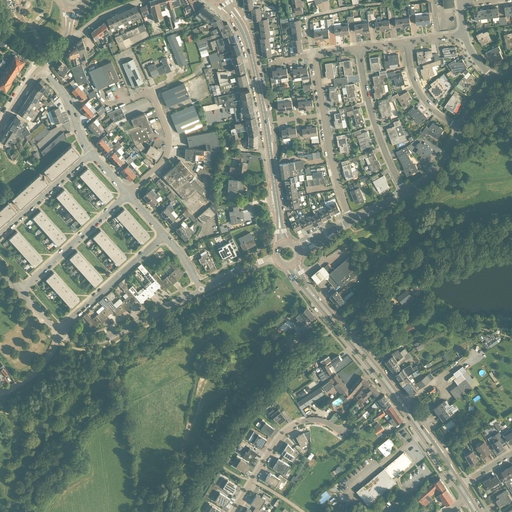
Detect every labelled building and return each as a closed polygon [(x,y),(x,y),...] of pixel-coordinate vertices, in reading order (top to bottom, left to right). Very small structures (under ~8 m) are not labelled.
[(162,19),(160,11),(159,4),(157,0),(153,0),(147,2),(148,3),(146,6),(140,9),(142,15),(143,16),(149,14),(147,9),(151,8),(155,22),(162,19)] [(164,4),(163,0),(157,0),(159,4),(160,11),(165,10),(164,4)] [(163,0),(164,4),(166,3),(168,9),(173,8),(173,7),(172,2),(170,0),(163,0)] [(302,1),(293,3),(295,15),(303,14),(302,8),(305,8),(303,1),(302,1)] [(193,3),(188,5),(189,6),(183,9),(184,13),(189,11),(189,12),(191,11),(193,13),(197,11),(193,3)] [(202,17),(209,8),(203,4),(197,13),(194,16),(200,20),(202,17)] [(131,9),(136,21),(141,19),(136,7),(131,9)] [(202,17),(208,21),(214,12),(209,8),(202,17)] [(126,11),(130,19),(132,18),(134,22),(136,21),(131,9),(126,11)] [(378,17),(376,18),(376,19),(374,17),(373,10),(370,11),(370,14),(371,21),(374,21),(376,30),(380,29),(380,31),(383,31),(382,21),(381,17),(378,17)] [(121,13),(127,25),(129,24),(127,21),(130,19),(126,11),(121,13)] [(214,12),(208,21),(209,22),(220,17),(214,12)] [(116,15),(120,24),(122,23),(124,26),(127,25),(121,13),(116,15)] [(421,26),(424,26),(423,16),(422,13),(415,14),(415,16),(415,17),(416,25),(421,24),(421,26)] [(116,15),(111,18),(117,29),(119,28),(118,25),(120,24),(116,15)] [(401,29),(403,28),(402,18),(402,15),(398,15),(398,19),(395,19),(396,27),(401,27),(401,29)] [(218,27),(224,24),(220,17),(209,22),(198,27),(200,31),(202,30),(204,34),(209,31),(208,29),(213,26),(214,28),(218,27)] [(350,17),(351,25),(354,25),(355,33),(360,32),(360,34),(363,33),(361,24),(361,21),(354,22),(353,17),(350,17)] [(117,29),(111,18),(106,20),(110,28),(112,27),(114,31),(117,29)] [(402,18),(403,28),(406,28),(406,26),(410,26),(409,18),(402,18)] [(178,27),(177,24),(181,23),(179,19),(176,20),(172,21),(174,28),(178,27)] [(321,31),(322,41),(325,40),(325,38),(329,38),(329,33),(332,33),(330,19),(327,20),(328,30),(321,31)] [(330,19),(332,33),(335,32),(335,35),(340,34),(340,36),(342,36),(341,26),(341,23),(334,24),(333,19),(330,19)] [(382,21),(383,31),(386,31),(385,29),(390,28),(389,20),(382,21)] [(104,22),(102,24),(100,25),(104,35),(109,32),(104,22)] [(227,23),(224,24),(218,27),(214,28),(210,30),(212,35),(220,31),(229,27),(227,23)] [(361,24),(363,33),(365,33),(365,31),(370,31),(369,23),(361,24)] [(95,29),(100,38),(104,35),(100,25),(100,26),(98,27),(95,29)] [(349,33),(348,25),(341,26),(342,36),(345,36),(345,34),(349,33)] [(233,33),(229,27),(220,31),(212,35),(211,36),(196,41),(197,45),(206,42),(223,37),(227,36),(233,33)] [(91,32),(93,36),(93,38),(95,42),(100,38),(95,29),(93,30),(91,32)] [(179,66),(186,63),(179,46),(181,45),(180,43),(182,42),(179,36),(181,34),(180,31),(167,37),(179,66)] [(320,41),(322,41),(321,31),(314,32),(315,40),(319,39),(320,41)] [(482,32),(476,35),(478,40),(479,39),(482,46),(490,42),(488,40),(491,39),(487,31),(483,33),(482,32)] [(236,42),(233,33),(227,36),(223,37),(206,42),(208,50),(215,48),(214,47),(216,46),(217,50),(221,49),(221,48),(236,42)] [(75,44),(82,64),(81,64),(83,70),(86,67),(84,63),(86,62),(84,56),(83,57),(81,53),(86,51),(82,39),(75,44)] [(240,54),(236,42),(221,48),(221,49),(222,52),(228,50),(228,52),(219,55),(218,51),(208,55),(212,68),(213,68),(217,69),(221,69),(220,66),(222,65),(222,62),(221,59),(224,59),(230,57),(240,54)] [(77,83),(87,79),(83,70),(81,64),(82,64),(75,44),(67,50),(70,58),(75,57),(77,66),(71,68),(75,78),(77,83)] [(302,45),(293,46),(294,53),(290,53),(291,57),(296,56),(296,52),(303,51),(302,45)] [(498,46),(485,53),(488,57),(489,56),(493,63),(498,60),(498,61),(503,59),(499,51),(501,51),(498,46)] [(456,47),(442,49),(443,52),(444,58),(457,56),(457,52),(456,52),(456,47)] [(431,50),(417,52),(418,63),(426,62),(426,58),(432,57),(431,50)] [(240,54),(230,57),(224,59),(224,62),(222,62),(222,65),(232,63),(242,61),(240,54)] [(10,64),(18,70),(19,70),(25,62),(21,59),(18,57),(15,55),(14,56),(12,55),(7,62),(10,64)] [(389,62),(385,62),(386,69),(390,68),(390,65),(399,64),(398,55),(389,56),(388,56),(388,57),(389,62)] [(379,57),(369,58),(370,64),(371,63),(373,72),(381,71),(379,57)] [(171,71),(165,58),(161,60),(163,65),(154,69),(152,65),(152,64),(147,66),(152,78),(167,72),(167,73),(171,71)] [(63,76),(65,74),(66,72),(70,69),(59,59),(54,65),(59,69),(57,71),(63,76)] [(122,64),(132,87),(143,82),(133,59),(122,64)] [(454,60),(448,64),(455,75),(462,71),(461,70),(466,66),(462,59),(456,63),(454,60)] [(351,60),(340,62),(340,66),(343,66),(345,76),(353,75),(351,60)] [(441,64),(440,60),(422,66),(423,69),(420,70),(424,80),(431,78),(430,77),(435,75),(432,67),(441,64)] [(100,66),(108,85),(119,80),(111,61),(100,66)] [(244,71),(242,61),(232,63),(222,65),(220,66),(221,69),(226,70),(239,72),(244,71)] [(18,70),(10,64),(8,67),(8,66),(6,69),(4,67),(5,66),(4,66),(4,65),(1,62),(0,63),(0,66),(15,76),(16,73),(18,70)] [(332,63),(325,64),(326,71),(325,72),(326,76),(327,76),(327,79),(334,78),(332,63)] [(15,76),(0,66),(0,71),(1,71),(2,71),(2,70),(5,71),(3,74),(4,74),(2,77),(10,82),(13,79),(15,76)] [(108,85),(100,66),(89,71),(97,89),(108,85)] [(290,73),(291,80),(295,80),(294,78),(301,77),(300,67),(297,67),(298,69),(293,70),(293,73),(290,73)] [(300,67),(301,77),(308,76),(307,68),(303,69),(302,67),(300,67)] [(281,81),(279,68),(277,69),(277,70),(273,71),(273,74),(270,74),(271,83),(274,82),(275,83),(279,82),(281,82),(281,81)] [(282,82),(291,80),(290,73),(287,74),(287,69),(282,70),(282,68),(279,68),(281,81),(282,81),(282,82)] [(245,73),(244,71),(239,72),(226,70),(221,69),(217,69),(218,71),(216,71),(220,87),(232,84),(233,87),(248,84),(245,73)] [(387,74),(387,77),(391,76),(392,80),(394,80),(396,87),(405,84),(403,79),(403,78),(402,73),(395,75),(394,71),(386,74),(387,74)] [(387,74),(380,75),(373,77),(375,87),(374,87),(376,94),(374,94),(375,98),(381,97),(381,95),(382,95),(381,93),(386,92),(383,78),(387,77),(387,74)] [(478,80),(472,74),(467,79),(464,76),(458,82),(467,90),(472,85),(473,85),(478,80)] [(11,83),(10,82),(2,77),(0,75),(0,87),(2,89),(6,91),(11,83)] [(432,86),(430,88),(431,90),(430,91),(435,99),(445,92),(436,80),(430,84),(432,86)] [(341,82),(342,86),(342,88),(346,87),(348,99),(349,98),(350,101),(354,101),(354,97),(356,97),(354,89),(355,89),(354,84),(348,85),(348,81),(341,82)] [(40,91),(41,92),(42,93),(44,91),(48,95),(51,92),(49,90),(44,85),(43,85),(39,82),(35,87),(40,91)] [(341,82),(334,83),(335,87),(329,88),(331,103),(339,101),(337,87),(339,86),(342,86),(341,82)] [(189,97),(184,83),(161,92),(167,107),(189,97)] [(76,96),(82,91),(77,86),(71,91),(76,96)] [(41,92),(40,91),(35,87),(31,94),(37,98),(41,92)] [(86,95),(82,91),(76,96),(80,101),(86,95)] [(216,104),(224,102),(250,97),(249,91),(239,93),(215,97),(216,104)] [(402,98),(398,100),(403,108),(410,104),(408,100),(410,99),(410,100),(411,99),(411,98),(408,91),(400,96),(402,98)] [(30,94),(27,99),(39,106),(41,104),(36,101),(38,98),(37,98),(31,94),(30,94)] [(449,110),(453,113),(461,101),(452,95),(444,106),(449,109),(449,110)] [(237,106),(252,104),(250,97),(224,102),(225,109),(233,107),(234,107),(234,108),(238,107),(237,106)] [(294,98),(296,106),(298,105),(299,110),(304,109),(304,111),(306,110),(305,101),(304,97),(294,98)] [(296,106),(294,98),(291,99),(292,101),(285,102),(286,112),(289,111),(288,110),(293,109),(293,106),(296,106)] [(393,100),(392,98),(388,99),(378,101),(379,105),(378,105),(381,112),(383,118),(385,118),(391,116),(393,115),(394,114),(392,110),(391,109),(389,102),(394,101),(393,100)] [(39,106),(27,99),(24,103),(32,108),(33,105),(38,108),(39,106)] [(305,101),(306,110),(309,110),(309,108),(313,108),(312,100),(305,101)] [(286,112),(285,102),(278,103),(277,101),(274,102),(275,109),(278,108),(279,111),(283,110),(284,112),(286,112)] [(32,108),(24,103),(21,108),(33,116),(34,113),(30,111),(32,108)] [(53,117),(61,114),(59,108),(58,108),(54,103),(49,108),(42,114),(43,117),(48,112),(50,118),(53,117)] [(84,114),(89,109),(85,104),(79,109),(84,114)] [(254,116),(252,104),(237,106),(238,107),(234,108),(234,107),(233,107),(236,123),(241,122),(241,124),(246,123),(245,118),(254,116)] [(187,136),(209,131),(206,125),(202,126),(193,105),(170,115),(178,133),(184,131),(187,136)] [(346,108),(347,112),(348,116),(353,114),(356,125),(355,125),(356,128),(360,127),(359,124),(363,123),(362,120),(363,120),(362,115),(361,116),(359,108),(354,110),(353,106),(346,108)] [(413,107),(407,112),(414,119),(415,118),(420,124),(424,121),(424,120),(426,118),(422,113),(418,108),(416,110),(413,107)] [(33,116),(21,108),(18,113),(25,118),(27,115),(31,118),(33,116)] [(107,114),(113,121),(114,122),(125,118),(121,108),(107,114)] [(94,114),(89,109),(84,114),(88,118),(94,114)] [(140,124),(142,127),(149,124),(145,113),(117,125),(122,131),(140,124)] [(336,126),(336,129),(345,127),(346,126),(345,121),(344,121),(342,121),(341,113),(340,113),(334,114),(335,121),(334,121),(335,126),(336,126)] [(61,114),(53,117),(55,124),(56,123),(56,124),(48,129),(50,131),(63,125),(62,121),(63,121),(61,114)] [(16,115),(12,122),(23,129),(22,131),(25,136),(27,140),(27,139),(30,141),(32,146),(36,144),(33,139),(30,135),(30,134),(25,127),(28,123),(16,115)] [(255,123),(254,116),(245,118),(246,123),(241,124),(241,122),(236,123),(234,123),(235,127),(230,128),(255,123)] [(387,129),(390,137),(389,137),(392,146),(399,143),(406,140),(404,135),(398,137),(397,134),(395,128),(401,125),(399,120),(393,122),(394,126),(387,129)] [(88,126),(92,131),(98,126),(93,121),(88,126)] [(106,131),(115,123),(114,122),(113,121),(104,129),(106,131)] [(23,129),(12,122),(8,128),(20,135),(19,136),(22,138),(25,136),(22,131),(23,129)] [(425,128),(420,135),(423,137),(426,132),(430,135),(432,132),(439,137),(443,130),(436,125),(433,122),(428,130),(425,128)] [(117,125),(115,123),(106,131),(108,134),(117,125)] [(248,135),(257,134),(255,123),(230,128),(234,144),(236,144),(235,138),(238,137),(237,131),(245,129),(246,131),(247,130),(248,135)] [(97,136),(104,129),(100,124),(98,126),(92,131),(97,136)] [(152,132),(149,124),(142,127),(125,134),(135,145),(140,143),(149,139),(147,135),(152,132)] [(303,132),(300,132),(301,139),(301,142),(304,141),(304,140),(311,139),(311,136),(309,126),(306,127),(307,128),(302,129),(303,132)] [(309,126),(311,136),(318,135),(316,127),(312,128),(312,126),(309,126)] [(301,139),(300,132),(297,133),(296,128),(291,129),(291,127),(289,128),(290,137),(297,136),(298,140),(301,139)] [(20,135),(8,128),(4,134),(12,139),(15,142),(19,136),(20,135)] [(283,138),(290,137),(289,128),(286,128),(286,130),(282,130),(282,133),(279,133),(280,141),(283,140),(283,138)] [(207,150),(211,150),(218,150),(218,139),(215,130),(209,131),(187,136),(189,146),(205,143),(207,150)] [(355,136),(356,136),(359,144),(363,143),(365,149),(372,146),(367,132),(361,134),(360,130),(353,133),(355,136)] [(12,139),(4,134),(0,140),(3,143),(11,147),(13,146),(15,142),(12,139)] [(257,140),(257,134),(248,135),(238,137),(239,143),(242,143),(241,140),(248,140),(257,140)] [(342,139),(337,140),(338,145),(339,145),(340,153),(348,152),(346,138),(349,138),(348,134),(341,135),(342,139)] [(105,136),(96,144),(101,149),(109,141),(105,136)] [(109,141),(101,149),(105,153),(112,147),(114,149),(120,144),(118,142),(113,146),(109,141)] [(418,143),(415,147),(422,151),(419,155),(425,159),(426,156),(427,157),(432,150),(430,149),(431,148),(424,143),(423,144),(420,142),(419,143),(418,143)] [(140,143),(135,145),(140,151),(144,148),(140,143)] [(51,178),(79,153),(72,146),(44,171),(51,178)] [(156,159),(160,151),(150,146),(146,153),(156,159)] [(211,150),(207,150),(185,149),(185,160),(203,161),(203,166),(210,166),(211,150)] [(121,155),(117,151),(116,150),(116,151),(109,158),(113,162),(118,158),(121,155)] [(16,152),(10,156),(13,161),(16,159),(18,155),(16,152)] [(367,153),(358,157),(359,161),(362,160),(368,157),(371,164),(368,165),(371,172),(380,168),(379,165),(380,165),(378,161),(377,161),(374,154),(369,157),(367,153)] [(132,158),(127,163),(129,165),(121,172),(125,176),(134,168),(130,164),(134,160),(138,156),(136,154),(132,158)] [(230,167),(229,173),(235,174),(235,172),(244,173),(245,163),(242,163),(242,160),(243,160),(243,156),(235,155),(235,158),(239,158),(238,168),(230,167)] [(407,155),(399,159),(405,169),(403,170),(407,176),(412,174),(411,172),(417,169),(415,165),(412,166),(407,155)] [(118,158),(113,162),(117,167),(125,161),(127,163),(132,158),(130,156),(126,160),(123,157),(120,160),(118,158)] [(359,161),(358,157),(354,159),(347,161),(348,164),(342,166),(346,180),(358,177),(356,171),(352,172),(350,164),(355,162),(359,161)] [(151,163),(146,158),(143,160),(148,166),(151,163)] [(180,161),(174,166),(184,176),(188,181),(193,176),(180,161)] [(281,171),(301,168),(300,161),(280,164),(281,171)] [(15,170),(22,177),(25,174),(20,165),(15,170)] [(184,176),(174,166),(169,171),(185,188),(192,185),(190,184),(188,181),(184,176)] [(138,173),(134,168),(125,176),(130,181),(138,173)] [(301,168),(281,171),(282,178),(285,178),(296,176),(302,175),(301,168)] [(85,180),(91,174),(87,169),(80,175),(85,180)] [(185,188),(169,171),(163,177),(177,192),(185,188)] [(40,174),(12,199),(19,206),(47,181),(45,179),(46,178),(44,176),(43,177),(40,174)] [(95,178),(91,174),(85,180),(89,184),(95,178)] [(377,175),(371,178),(376,188),(379,186),(382,192),(389,188),(385,181),(386,180),(384,176),(379,178),(377,175)] [(95,178),(89,184),(93,189),(100,183),(95,178)] [(159,179),(155,183),(158,186),(159,184),(162,188),(161,189),(165,186),(159,179)] [(229,197),(230,197),(235,197),(236,188),(242,189),(243,181),(228,180),(227,192),(225,191),(225,192),(224,192),(223,199),(229,199),(229,198),(229,197)] [(97,194),(104,187),(100,183),(93,189),(97,194)] [(355,189),(350,191),(352,196),(353,195),(356,203),(364,200),(359,188),(362,187),(360,183),(354,185),(355,189)] [(192,185),(185,188),(177,192),(185,201),(197,191),(196,190),(194,188),(192,186),(192,185)] [(101,198),(108,192),(104,187),(97,194),(101,198)] [(143,197),(148,201),(153,196),(153,197),(156,194),(152,189),(143,197)] [(61,201),(68,195),(64,190),(57,196),(61,201)] [(108,192),(101,198),(106,203),(112,197),(108,192)] [(72,199),(68,195),(61,201),(65,205),(72,199)] [(157,201),(153,197),(153,196),(148,201),(152,206),(157,201)] [(212,204),(216,206),(215,197),(209,197),(208,200),(212,204)] [(72,199),(65,205),(69,210),(76,204),(72,199)] [(0,210),(0,223),(15,210),(9,202),(0,210)] [(331,204),(335,213),(340,210),(336,202),(331,204)] [(74,215),(80,209),(76,204),(69,210),(74,215)] [(212,204),(210,206),(197,217),(199,219),(204,224),(217,212),(216,206),(212,204)] [(327,206),(328,207),(331,215),(335,213),(331,204),(327,206)] [(238,211),(238,209),(239,209),(238,206),(232,207),(233,211),(229,212),(231,224),(235,224),(240,223),(240,218),(244,217),(243,211),(242,211),(238,211)] [(165,218),(171,213),(174,210),(172,208),(170,210),(168,207),(161,213),(165,218)] [(323,210),(327,218),(332,216),(331,215),(328,207),(323,210)] [(78,219),(84,213),(80,209),(74,215),(78,219)] [(121,220),(128,214),(124,209),(117,216),(121,220)] [(319,212),(319,213),(323,220),(327,218),(323,210),(319,212)] [(38,222),(44,216),(40,211),(33,217),(38,222)] [(84,213),(78,219),(82,224),(89,218),(84,213)] [(171,213),(165,218),(170,223),(175,218),(171,213)] [(315,215),(319,224),(324,222),(323,220),(319,213),(315,215)] [(132,219),(128,214),(121,220),(125,225),(132,219)] [(315,215),(311,217),(310,217),(314,225),(315,226),(319,224),(315,215)] [(42,226),(48,220),(44,216),(38,222),(42,226)] [(305,218),(310,227),(314,225),(310,217),(311,217),(310,216),(305,218)] [(295,220),(300,229),(304,227),(301,221),(301,220),(300,218),(295,220)] [(301,221),(304,227),(305,229),(310,227),(305,218),(301,220),(301,221)] [(132,219),(125,225),(130,230),(136,224),(132,219)] [(46,231),(53,225),(48,220),(42,226),(46,231)] [(300,229),(295,220),(291,222),(295,231),(300,229)] [(136,224),(130,230),(134,234),(140,228),(136,224)] [(50,236),(57,230),(53,225),(46,231),(50,236)] [(180,235),(188,228),(186,226),(184,228),(181,225),(176,230),(180,235)] [(42,227),(36,232),(39,236),(45,231),(42,227)] [(188,228),(180,235),(185,240),(194,232),(189,227),(188,228)] [(140,228),(134,234),(138,239),(145,233),(140,228)] [(54,240),(61,234),(57,230),(50,236),(54,240)] [(98,242),(105,235),(100,231),(93,237),(98,242)] [(14,243),(21,237),(16,232),(10,238),(14,243)] [(145,233),(138,239),(142,244),(149,238),(145,233)] [(241,244),(240,245),(243,250),(247,249),(255,245),(252,239),(253,238),(250,233),(238,239),(241,244)] [(61,234),(54,240),(59,245),(65,239),(61,234)] [(109,240),(105,235),(98,242),(102,246),(109,240)] [(25,242),(21,237),(14,243),(18,248),(25,242)] [(109,240),(102,246),(106,251),(113,245),(109,240)] [(25,242),(18,248),(22,252),(29,246),(25,242)] [(235,255),(229,243),(225,245),(227,248),(220,252),(223,260),(228,257),(227,257),(229,256),(230,257),(235,255)] [(113,245),(106,251),(110,255),(117,249),(113,245)] [(29,246),(22,252),(27,257),(33,251),(29,246)] [(117,249),(110,255),(114,260),(121,254),(117,249)] [(33,251),(27,257),(31,261),(37,255),(33,251)] [(74,263),(81,257),(77,252),(70,258),(74,263)] [(214,264),(208,253),(201,256),(202,257),(198,259),(201,264),(202,263),(206,270),(210,268),(209,267),(214,264)] [(121,254),(114,260),(119,265),(125,259),(121,254)] [(37,255),(31,261),(35,266),(42,260),(37,255)] [(85,261),(81,257),(74,263),(78,267),(85,261)] [(341,287),(353,277),(358,273),(349,257),(334,269),(333,267),(332,268),(328,264),(324,267),(328,272),(329,273),(328,278),(328,280),(335,288),(339,285),(341,287)] [(168,275),(175,283),(177,281),(176,279),(183,273),(171,259),(167,262),(174,270),(168,275)] [(85,261),(78,267),(83,272),(89,266),(85,261)] [(153,292),(160,286),(151,276),(141,264),(137,267),(144,275),(151,283),(145,288),(152,296),(154,294),(153,292)] [(323,265),(311,275),(318,283),(325,278),(328,278),(329,273),(328,272),(324,267),(323,265)] [(89,266),(83,272),(87,277),(94,271),(89,266)] [(94,271),(87,277),(91,281),(98,275),(94,271)] [(51,284),(57,278),(53,273),(46,279),(51,284)] [(175,283),(168,275),(162,281),(155,273),(151,276),(160,286),(164,290),(171,283),(172,285),(175,283)] [(98,275),(91,281),(95,286),(102,280),(98,275)] [(62,282),(57,278),(51,284),(55,288),(62,282)] [(122,302),(129,309),(131,307),(130,306),(137,299),(129,289),(121,281),(118,284),(128,296),(122,302)] [(62,282),(55,288),(59,293),(66,287),(62,282)] [(152,296),(145,288),(139,294),(132,286),(129,289),(137,299),(141,303),(148,297),(149,298),(152,296)] [(66,287),(59,293),(63,298),(70,292),(66,287)] [(330,297),(334,302),(346,291),(344,289),(338,293),(336,291),(330,297)] [(346,291),(334,302),(338,306),(344,301),(342,299),(344,297),(343,296),(348,293),(346,291)] [(70,292),(63,298),(67,302),(74,296),(70,292)] [(397,298),(403,304),(409,299),(404,292),(397,298)] [(74,296),(67,302),(72,307),(78,301),(74,296)] [(126,311),(129,309),(122,302),(116,307),(105,296),(102,299),(105,302),(113,311),(118,317),(125,310),(126,311)] [(106,318),(113,311),(105,302),(102,299),(99,302),(104,308),(98,314),(105,321),(107,319),(106,318)] [(309,321),(314,316),(307,307),(301,312),(296,317),(303,325),(308,321),(309,321)] [(394,312),(392,308),(387,312),(384,314),(387,318),(389,316),(394,312)] [(105,321),(98,314),(92,320),(86,313),(83,316),(94,328),(101,322),(102,323),(105,321)] [(288,318),(283,318),(274,325),(277,329),(289,319),(288,318)] [(416,333),(411,322),(398,328),(399,331),(405,328),(406,331),(405,332),(405,333),(409,332),(411,335),(416,333)] [(500,341),(499,340),(500,340),(500,339),(500,338),(500,337),(499,337),(498,336),(497,337),(497,336),(495,338),(492,333),(490,335),(489,334),(487,335),(486,336),(481,334),(482,334),(481,332),(477,335),(478,337),(481,340),(481,341),(485,339),(486,341),(483,344),(487,350),(500,341)] [(389,367),(408,353),(405,349),(400,353),(401,355),(396,359),(393,355),(385,361),(389,367)] [(471,357),(473,356),(470,352),(458,360),(461,364),(471,357)] [(408,353),(389,367),(395,375),(402,370),(399,365),(407,358),(408,359),(411,357),(409,353),(408,353)] [(329,361),(332,365),(342,359),(339,356),(331,360),(328,356),(321,361),(323,365),(329,361)] [(332,365),(329,361),(323,365),(319,367),(322,372),(320,372),(321,373),(318,374),(322,381),(330,377),(331,379),(334,376),(330,369),(330,368),(329,367),(332,365)] [(410,364),(402,370),(395,375),(400,381),(419,370),(420,368),(419,365),(417,366),(416,365),(412,368),(410,364)] [(8,372),(3,366),(0,368),(0,372),(4,377),(8,372)] [(458,369),(466,379),(470,376),(469,375),(466,370),(465,370),(463,366),(458,369)] [(419,370),(400,381),(400,382),(400,383),(401,383),(403,385),(411,380),(415,376),(414,374),(420,371),(419,370)] [(334,376),(331,379),(330,379),(332,381),(329,383),(325,385),(322,387),(324,391),(327,388),(328,389),(331,387),(330,385),(333,383),(339,392),(340,393),(341,393),(341,392),(342,392),(344,394),(349,399),(353,394),(349,391),(336,374),(334,376)] [(353,394),(362,384),(365,380),(361,377),(349,391),(353,394)] [(411,396),(429,382),(425,377),(420,381),(407,391),(411,396)] [(411,380),(403,385),(407,391),(420,381),(418,379),(413,383),(411,380)] [(468,382),(466,379),(450,391),(457,400),(477,385),(472,379),(468,382)] [(365,380),(362,384),(365,386),(359,393),(363,396),(367,393),(365,391),(368,388),(369,389),(372,385),(365,380)] [(367,393),(363,396),(359,400),(357,402),(362,407),(364,406),(362,403),(370,395),(368,394),(372,392),(376,397),(377,396),(378,399),(382,396),(372,385),(369,389),(368,388),(365,391),(367,393)] [(302,409),(325,394),(320,387),(297,403),(302,409)] [(331,390),(327,392),(330,398),(336,394),(335,391),(333,392),(331,390)] [(382,396),(378,399),(375,403),(378,407),(379,406),(388,400),(384,395),(382,396)] [(388,400),(379,406),(383,410),(391,404),(388,400)] [(434,408),(439,414),(442,411),(445,409),(443,406),(447,404),(445,401),(434,408)] [(317,415),(323,411),(332,405),(330,402),(315,412),(317,415)] [(391,404),(383,410),(377,414),(380,417),(380,418),(386,414),(384,412),(387,411),(392,418),(390,420),(391,422),(390,422),(391,424),(392,423),(394,426),(403,420),(391,404)] [(270,415),(275,421),(276,420),(279,424),(286,418),(278,409),(270,415)] [(357,416),(359,418),(363,415),(366,411),(364,409),(357,416)] [(447,412),(445,409),(442,411),(439,414),(443,420),(453,413),(451,410),(447,412)] [(261,424),(259,427),(269,435),(274,429),(262,420),(259,423),(261,424)] [(381,426),(376,429),(374,431),(378,437),(383,434),(382,431),(384,430),(381,426)] [(251,442),(261,448),(266,440),(255,432),(252,436),(254,437),(251,442)] [(306,444),(304,440),(306,439),(303,433),(296,437),(299,443),(297,444),(298,446),(300,445),(301,446),(306,444)] [(503,439),(499,433),(492,437),(492,436),(488,438),(491,444),(492,444),(497,451),(503,447),(499,441),(503,439)] [(389,438),(378,447),(386,456),(391,452),(392,446),(393,445),(394,443),(389,438)] [(488,454),(487,453),(490,451),(484,442),(481,444),(482,445),(477,448),(483,457),(488,454)] [(289,458),(294,461),(298,455),(293,450),(294,450),(288,443),(281,453),(289,458)] [(243,455),(253,461),(256,457),(254,456),(257,452),(246,445),(241,452),(244,454),(243,455)] [(364,486),(357,492),(369,506),(396,483),(393,480),(413,463),(404,452),(384,469),(385,469),(364,486)] [(471,464),(478,460),(472,452),(466,456),(471,464)] [(177,472),(180,471),(178,466),(185,463),(182,457),(172,462),(174,466),(177,472)] [(247,470),(250,465),(240,459),(235,467),(245,472),(246,470),(247,470)] [(290,466),(281,460),(278,459),(273,467),(274,468),(285,475),(290,466)] [(511,476),(511,475),(507,468),(502,472),(503,475),(501,476),(511,494),(511,493),(511,485),(511,484),(511,481),(510,478),(511,476)] [(300,470),(296,477),(294,475),(291,481),(295,483),(302,471),(300,470)] [(271,473),(270,473),(269,474),(264,481),(272,485),(277,488),(281,481),(284,483),(286,479),(278,475),(277,477),(271,473)] [(441,498),(449,493),(436,474),(426,480),(430,485),(434,489),(435,488),(437,490),(441,498)] [(499,480),(497,476),(489,481),(488,480),(484,482),(489,492),(502,484),(501,483),(503,481),(502,478),(499,480)] [(227,480),(223,487),(227,490),(227,491),(233,494),(236,489),(235,488),(237,485),(227,480)] [(430,496),(437,490),(435,488),(434,489),(430,485),(418,497),(425,506),(433,499),(430,496)] [(183,498),(188,493),(180,486),(175,491),(183,498)] [(505,504),(509,502),(506,495),(509,494),(506,490),(496,496),(498,499),(496,500),(497,501),(496,501),(499,506),(505,503),(505,504)] [(318,498),(322,503),(331,496),(327,491),(318,498)] [(220,493),(214,501),(224,506),(225,504),(226,504),(230,499),(220,493)] [(449,493),(441,498),(446,505),(454,500),(449,493)] [(253,499),(262,504),(265,500),(268,501),(270,499),(263,495),(261,497),(257,494),(256,494),(253,499)] [(485,499),(488,505),(493,502),(492,500),(494,498),(493,495),(485,499)] [(259,509),(262,504),(253,499),(250,503),(251,504),(256,507),(254,509),(258,511),(261,511),(262,511),(259,509)]
